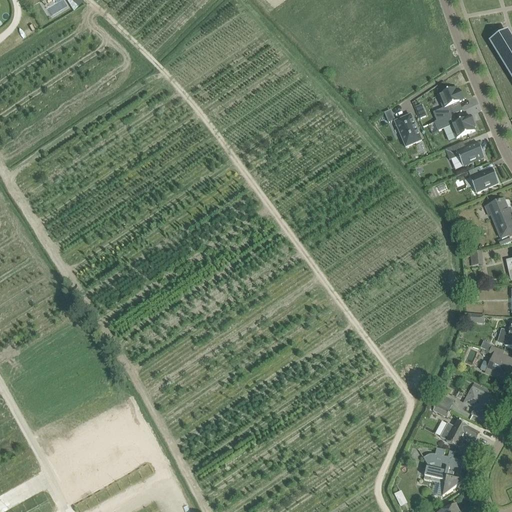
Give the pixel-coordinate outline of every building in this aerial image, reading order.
[(491,42),(511,77),(511,40),(507,32),(491,42)] [(460,91),(458,91),(456,88),(438,96),(443,109),(433,113),(437,122),(435,122),(435,123),(453,115),(450,107),(459,103),(464,101),(460,91)] [(389,123),(394,121),(390,112),(385,114),(389,123)] [(471,117),(463,121),(457,123),(453,115),(435,123),(439,132),(451,127),(456,139),(475,131),(473,128),(475,128),(471,117)] [(406,148),(422,141),(411,116),(395,123),(406,148)] [(435,123),(428,126),(432,135),(439,132),(435,123)] [(485,159),(478,144),(466,149),(463,143),(445,151),(449,161),(458,157),(463,168),(485,159)] [(482,174),(479,168),(468,173),(471,178),(469,179),(476,194),(499,184),(492,169),(482,174)] [(494,205),(488,207),(492,217),(493,219),(502,240),(508,238),(510,237),(511,235),(511,215),(511,214),(511,213),(510,213),(509,213),(508,212),(503,201),(494,205)] [(470,254),(472,267),(483,266),(482,252),(470,254)] [(467,323),(483,325),(484,316),(468,315),(467,323)] [(499,337),(499,339),(499,340),(499,342),(500,343),(500,344),(506,346),(505,347),(511,349),(511,326),(510,333),(504,331),(503,331),(502,332),(501,333),(500,334),(500,335),(499,336),(499,337)] [(482,371),(509,383),(511,375),(511,362),(502,358),(505,352),(492,348),(492,346),(483,342),(480,349),(489,352),(489,353),(495,355),(491,365),(485,362),(481,371),(482,371)] [(473,415),(478,418),(487,422),(490,416),(487,414),(489,411),(492,413),(495,407),(486,403),(489,398),(473,389),(466,403),(476,409),(473,415)] [(442,396),(437,405),(449,411),(454,402),(442,396)] [(451,412),(449,411),(437,405),(434,412),(448,419),(451,412)] [(468,428),(468,427),(458,422),(455,428),(448,424),(440,438),(457,448),(458,446),(460,447),(462,443),(461,442),(464,435),(476,442),(480,435),(468,428)] [(445,452),(437,450),(436,449),(434,455),(430,456),(428,457),(425,459),(424,460),(429,469),(426,469),(424,481),(445,486),(442,497),(457,489),(465,483),(453,481),(454,475),(456,476),(458,476),(460,475),(461,473),(463,462),(444,458),(445,452)] [(401,493),(394,496),(399,507),(407,504),(401,493)]
